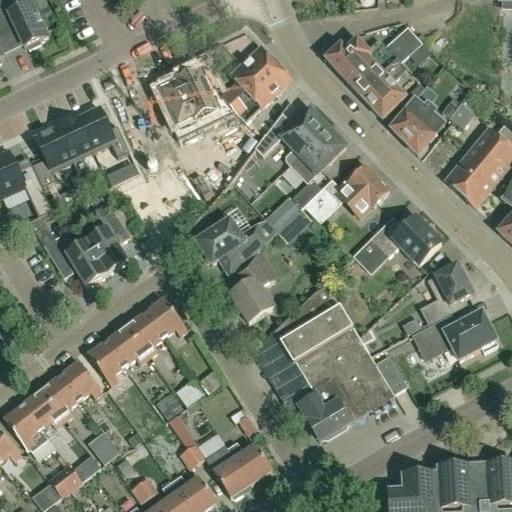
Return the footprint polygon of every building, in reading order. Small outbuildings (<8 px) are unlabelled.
[(10,0),(4,0),(0,2),(0,29),(3,35),(14,30),(22,47),(24,52),(27,51),(29,55),(42,48),(40,45),(48,41),(32,7),(17,14),(10,0)] [(0,36),(0,57),(0,58),(22,47),(14,30),(3,35),(0,36)] [(401,68),(421,49),(410,37),(389,56),(382,49),(379,45),(367,55),(357,44),(345,54),(340,49),(325,63),(361,102),(399,66),(401,68)] [(260,52),(259,53),(230,80),(237,87),(221,102),(222,103),(246,128),(251,123),(288,88),(291,85),(260,52)] [(207,55),(199,57),(203,75),(211,73),(207,55)] [(407,74),(401,68),(399,66),(361,102),(382,125),(405,104),(411,110),(414,106),(425,95),(424,94),(419,89),(406,102),(392,88),(407,74)] [(177,88),(160,95),(169,114),(164,117),(177,145),(235,117),(222,103),(221,103),(216,93),(210,95),(201,76),(177,87),(177,88)] [(425,95),(414,106),(411,110),(390,134),(417,160),(437,137),(434,135),(441,127),(431,119),(434,117),(428,112),(438,100),(427,91),(424,94),(425,95)] [(457,111),(450,105),(441,117),(449,123),(457,111)] [(475,119),(461,108),(449,123),(463,133),(475,119)] [(129,157),(117,131),(110,134),(100,113),(78,123),(94,157),(111,149),(117,162),(129,157)] [(288,170),(327,133),(309,114),(280,142),(292,154),(285,162),(285,166),(288,170)] [(150,121),(130,130),(140,154),(160,145),(150,121)] [(78,123),(56,132),(56,133),(73,167),(78,179),(88,174),(82,163),(94,157),(78,123)] [(45,165),(32,170),(42,192),(56,186),(52,177),(73,167),(56,133),(35,143),(45,165)] [(327,133),(288,170),(307,189),(316,179),(345,151),(327,133)] [(253,135),(248,142),(258,149),(263,142),(253,135)] [(446,187),(475,213),(511,168),(511,154),(495,140),(489,135),(446,187)] [(254,153),(255,154),(262,161),(278,146),(268,136),(263,142),(258,149),(254,153)] [(248,142),(243,148),(253,155),(254,153),(258,149),(248,142)] [(243,148),(238,155),(248,162),(253,155),(243,148)] [(8,155),(0,159),(0,198),(2,202),(24,191),(39,223),(41,221),(53,216),(49,205),(42,192),(32,170),(32,169),(18,176),(15,169),(8,155)] [(238,155),(234,161),(243,169),(248,162),(238,155)] [(18,176),(32,169),(29,163),(15,169),(18,176)] [(345,183),(334,195),(337,198),(335,200),(360,226),(372,213),(389,196),(364,170),(348,186),(345,183)] [(88,174),(78,179),(83,189),(87,200),(97,195),(88,174)] [(53,216),(87,200),(83,189),(49,205),(53,216)] [(321,229),(325,225),(341,209),(324,192),(304,212),(321,229)] [(301,215),(291,204),(289,202),(266,224),(266,225),(278,237),(301,215)] [(287,247),(310,225),(301,215),(278,237),(287,247)] [(129,242),(118,225),(112,216),(90,229),(96,239),(75,253),(65,238),(55,244),(41,221),(39,223),(29,227),(31,231),(34,235),(44,251),(63,283),(75,276),(85,293),(128,266),(118,249),(129,242)] [(392,222),(353,262),(364,272),(380,256),(386,263),(398,251),(418,270),(440,248),(415,222),(404,233),(392,222)] [(229,282),(234,278),(244,269),(261,253),(268,247),(257,229),(248,233),(239,239),(229,224),(196,246),(202,255),(199,260),(204,267),(209,267),(211,269),(218,265),(229,282)] [(511,225),(510,224),(498,236),(511,249),(511,225)] [(244,270),(244,269),(234,278),(229,282),(236,294),(229,298),(247,327),(272,312),(259,291),(273,283),(266,272),(270,269),(261,255),(258,257),(244,270)] [(455,269),(432,281),(433,283),(427,287),(437,306),(419,315),(427,329),(464,310),(461,304),(471,299),(462,283),(465,281),(460,270),(457,272),(455,269)] [(314,399),(298,409),(306,424),(305,425),(319,446),(349,427),(347,423),(363,414),(366,418),(393,402),(392,400),(374,370),(364,354),(326,290),(312,298),(273,336),(279,347),(278,347),(291,369),(294,367),(314,399)] [(159,337),(163,342),(174,335),(178,341),(186,335),(164,304),(159,308),(145,318),(159,337)] [(404,316),(411,333),(421,328),(414,312),(404,316)] [(450,322),(412,342),(425,366),(439,358),(434,348),(444,343),(457,367),(480,354),(482,359),(496,352),(494,347),(496,346),(481,317),(454,331),(450,322)] [(163,342),(159,337),(145,318),(127,330),(150,362),(157,356),(153,350),(159,345),(163,342)] [(150,362),(127,330),(124,333),(105,346),(124,371),(134,364),(139,370),(147,364),(150,362)] [(113,379),(124,371),(105,346),(87,360),(110,391),(118,386),(113,379)] [(382,364),(374,370),(392,400),(406,392),(387,361),(382,364)] [(61,380),(79,405),(90,397),(94,403),(101,397),(78,367),(61,380)] [(69,413),(79,405),(61,380),(43,394),(66,425),(74,419),(69,413)] [(175,395),(186,409),(201,398),(191,384),(175,395)] [(66,425),(43,394),(21,411),(47,445),(48,444),(41,435),(51,427),(55,433),(63,427),(66,425)] [(157,403),(164,421),(181,413),(174,396),(157,403)] [(32,456),(47,445),(21,411),(17,415),(15,412),(11,412),(4,417),(3,421),(5,424),(4,424),(28,455),(30,453),(32,456)] [(257,434),(247,420),(245,421),(240,414),(230,421),(235,429),(238,426),(247,441),(257,434)] [(88,445),(103,466),(118,456),(104,435),(88,445)] [(144,444),(142,442),(137,436),(128,443),(134,452),(144,444)] [(0,468),(8,461),(14,467),(20,461),(0,438),(0,468)] [(186,454),(185,455),(194,468),(196,470),(204,464),(206,463),(198,451),(195,447),(187,454),(186,454)] [(254,450),(243,457),(236,447),(226,454),(250,489),(271,476),(254,450)] [(224,451),(206,463),(204,464),(230,503),(231,502),(234,505),(242,499),(241,495),(250,489),(226,454),(224,451)] [(185,455),(179,459),(190,474),(196,470),(194,468),(185,455)] [(83,483),(100,470),(91,458),(74,470),(83,483)] [(511,509),(511,467),(485,470),(485,475),(486,475),(488,511),(511,509)] [(468,476),(469,476),(468,470),(437,472),(437,478),(439,511),(463,511),(469,511),(468,476)] [(81,487),(69,471),(49,486),(61,502),(81,487)] [(488,511),(486,475),(485,475),(469,476),(468,476),(469,511),(488,511)] [(439,511),(437,478),(402,480),(402,484),(400,484),(396,489),(419,509),(423,509),(423,511),(439,511)] [(198,483),(188,490),(180,480),(170,487),(187,511),(210,511),(215,508),(198,483)] [(157,497),(147,483),(131,494),(141,509),(157,497)] [(187,511),(170,487),(161,494),(168,504),(159,510),(157,511),(187,511)] [(389,511),(423,511),(423,509),(419,509),(396,489),(392,493),(392,495),(388,495),(389,511)]
